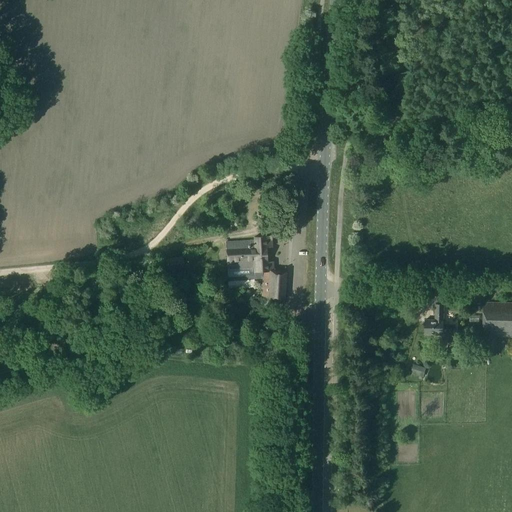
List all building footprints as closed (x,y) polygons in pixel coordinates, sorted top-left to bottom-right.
[(284,301),(285,272),(267,271),(264,237),(254,238),(254,241),(226,243),(227,270),(263,265),(261,300),(284,301)] [(182,257),(165,260),(167,271),(184,267),(182,257)] [(482,337),(511,337),(511,303),(483,303),(482,337)] [(435,305),(434,322),(425,321),(425,336),(440,337),(439,342),(454,343),(454,328),(443,328),(443,322),(444,305),(435,305)] [(201,322),(201,332),(209,332),(210,322),(201,322)] [(414,365),(411,374),(419,376),(422,368),(414,365)]
